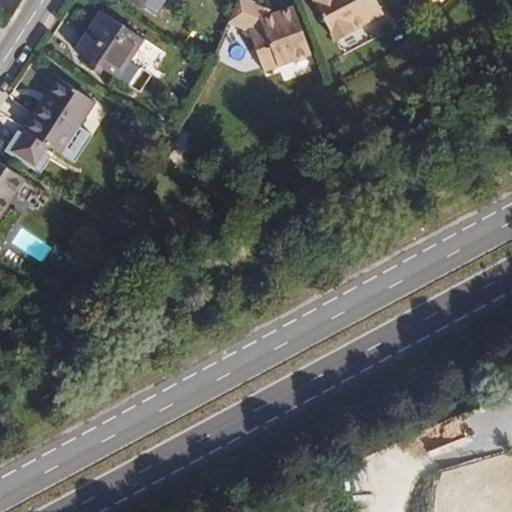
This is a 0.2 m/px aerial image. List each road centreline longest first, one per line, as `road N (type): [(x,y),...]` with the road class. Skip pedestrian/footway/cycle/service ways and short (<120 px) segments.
road 1 (primary): [(511,225),(0,501)]
road 2 (primary): [(65,511),(511,275)]
